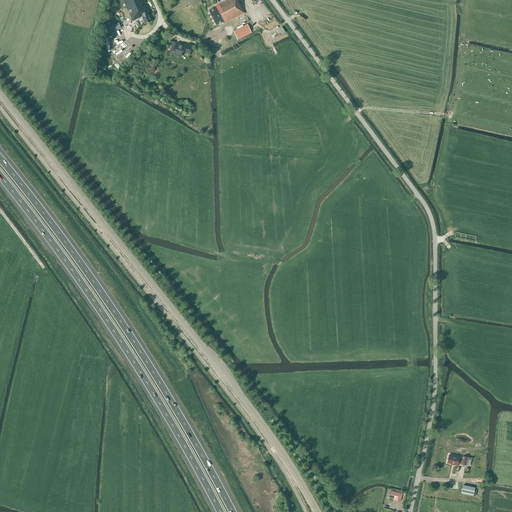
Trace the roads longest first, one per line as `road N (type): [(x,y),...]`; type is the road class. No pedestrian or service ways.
road 1 (unclassified): [(410,511),(435,385),(431,218),(270,0)]
road 2 (tertiary): [(316,511),(236,391),(0,95)]
road 3 (motorway): [(235,511),(125,323),(0,154)]
road 4 (motorway): [(0,177),(113,331),(218,511)]
